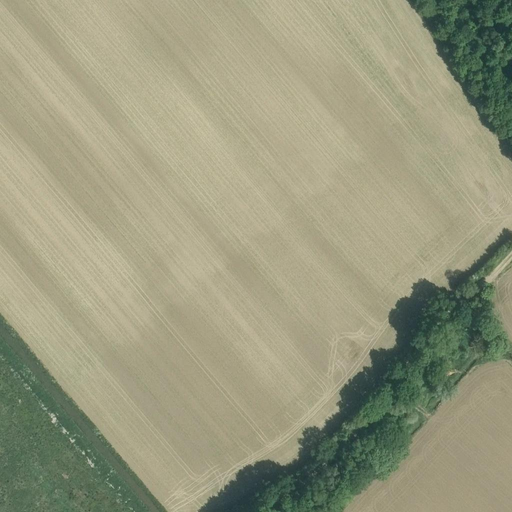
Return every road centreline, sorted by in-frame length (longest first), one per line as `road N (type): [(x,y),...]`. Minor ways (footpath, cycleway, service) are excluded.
road 1 (track): [(511,253),(448,312),(334,454),(256,511)]
road 2 (track): [(511,145),(416,0)]
